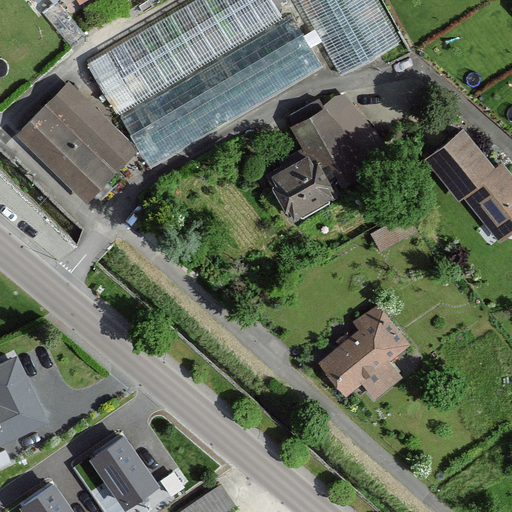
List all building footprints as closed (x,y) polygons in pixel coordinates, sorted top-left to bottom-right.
[(276,0),(187,0),(89,52),(116,102),(284,14),(276,0)] [(251,94),(315,56),(301,31),(236,69),(251,94)] [(15,135),(88,204),(137,153),(64,83),(15,135)] [(163,91),(126,118),(153,155),(194,126),(185,113),(181,116),(163,91)] [(384,171),(342,98),(290,128),(306,155),(267,178),(293,223),(384,171)] [(496,246),(511,234),(511,177),(503,165),(496,171),(465,129),(424,159),(455,201),(460,197),(496,246)] [(379,255),(418,231),(406,212),(367,235),(379,255)] [(344,398),(410,345),(375,303),(351,322),(357,331),(316,363),(344,398)] [(0,445),(50,422),(21,358),(0,368),(0,445)] [(158,487),(124,438),(92,461),(126,509),(158,487)] [(182,504),(187,511),(216,511),(238,498),(223,476),(182,504)] [(71,511),(54,487),(22,510),(23,511),(71,511)]
